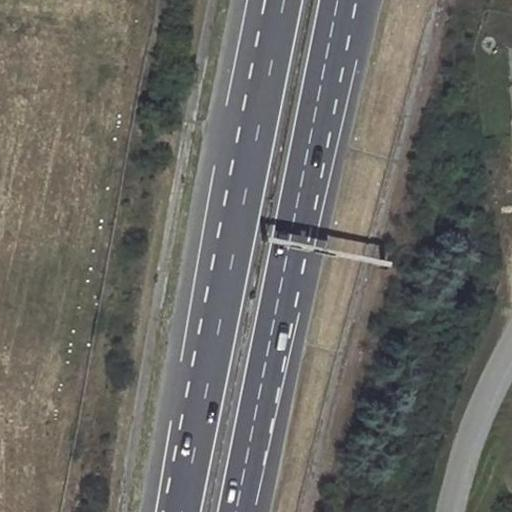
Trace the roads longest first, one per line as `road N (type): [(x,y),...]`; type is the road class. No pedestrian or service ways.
road 1 (motorway): [(233,511),(337,0)]
road 2 (motorway): [(282,0),(182,511)]
road 3 (unclassified): [(449,511),(478,394),(511,339)]
